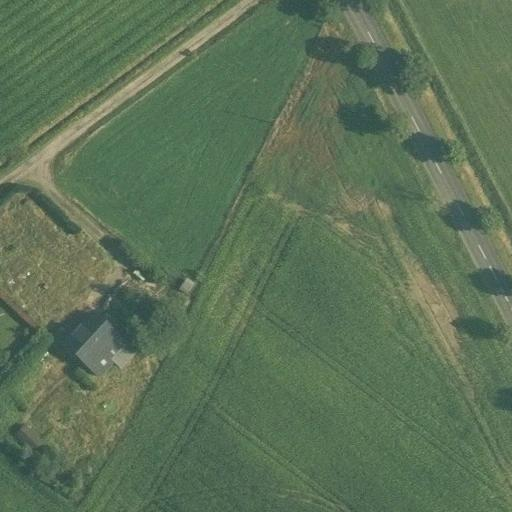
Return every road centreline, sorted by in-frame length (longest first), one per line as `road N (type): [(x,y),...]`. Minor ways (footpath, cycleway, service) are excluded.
road 1 (unclassified): [(511,305),(347,0)]
road 2 (track): [(251,0),(0,186)]
